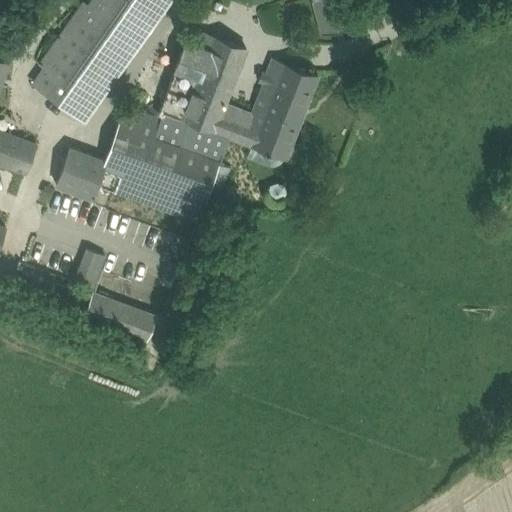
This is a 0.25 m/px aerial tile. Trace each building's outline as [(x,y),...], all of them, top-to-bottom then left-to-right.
[(90,0),(45,66),(33,83),(82,120),(129,54),(131,56),(171,0),(90,0)] [(312,0),(321,35),(355,25),(348,0),(312,0)] [(284,156),(316,73),(279,58),(271,55),(265,71),(267,72),(252,111),(227,102),(248,47),(243,44),(192,25),(161,108),(189,118),(188,123),(128,101),(107,157),(69,143),(55,184),(92,197),(97,184),(197,221),(227,141),(212,135),(214,128),(252,143),(246,158),(250,159),(269,165),(273,164),(277,163),(280,161),(282,159),(284,155),(284,156)] [(0,55),(0,92),(12,61),(0,55)] [(0,126),(0,162),(27,172),(39,140),(0,126)] [(80,262),(74,278),(91,285),(98,269),(80,262)]
